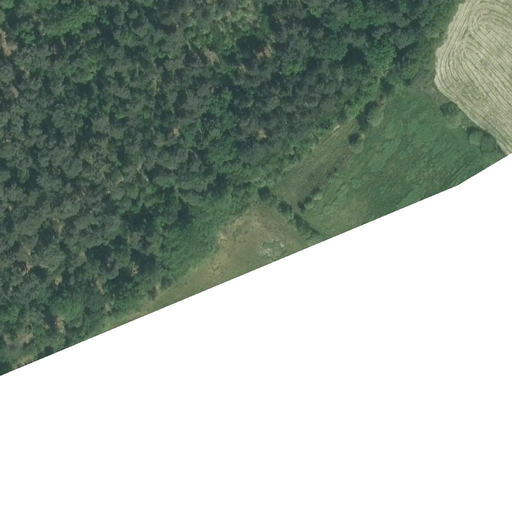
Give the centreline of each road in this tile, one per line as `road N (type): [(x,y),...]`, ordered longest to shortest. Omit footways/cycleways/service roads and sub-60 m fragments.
road 1 (track): [(0,302),(214,89),(285,69),(362,0)]
road 2 (track): [(422,0),(353,136),(299,205)]
